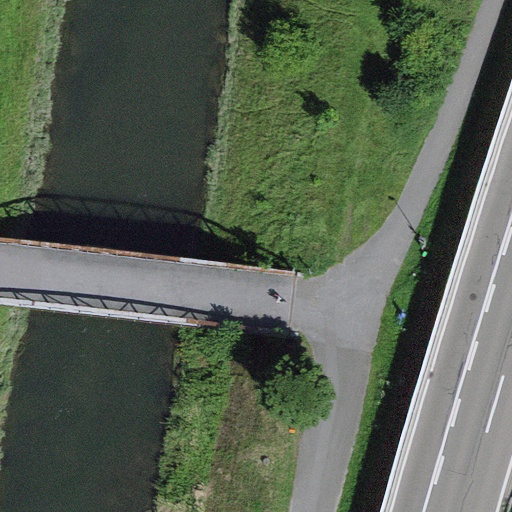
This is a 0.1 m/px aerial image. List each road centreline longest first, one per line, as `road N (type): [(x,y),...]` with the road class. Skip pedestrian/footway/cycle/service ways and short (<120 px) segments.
road 1 (track): [(325,511),(367,310),(449,146),(501,0)]
road 2 (residential): [(0,270),(367,310)]
road 3 (motorway): [(511,359),(469,511)]
